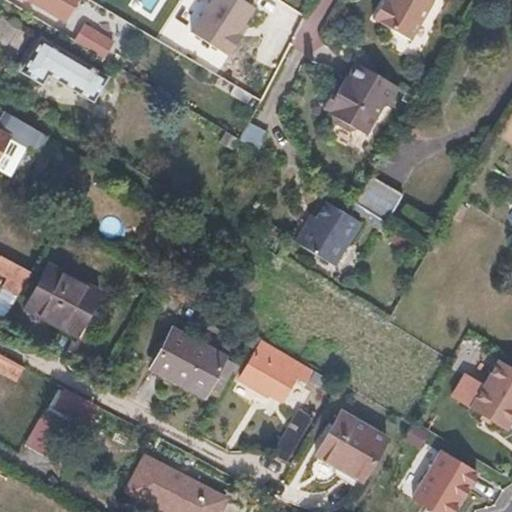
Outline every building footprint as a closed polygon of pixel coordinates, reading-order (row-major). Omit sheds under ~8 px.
[(384,0),(376,15),(413,37),(434,0),(384,0)] [(46,5),(38,18),(81,44),(90,30),(46,5)] [(106,76),(41,39),(24,70),(44,81),(48,73),(93,99),(106,76)] [(346,94),(339,90),(329,109),(336,113),(334,115),(338,117),(341,126),(352,133),(361,130),(371,136),(386,109),(392,106),(403,87),(361,63),(349,84),(351,85),(346,94)] [(0,147),(4,139),(35,156),(47,136),(6,112),(0,121),(0,147)] [(417,200),(383,182),(367,211),(402,230),(417,200)] [(313,226),(308,223),(297,242),(332,261),(345,237),(351,241),(362,221),(327,201),(318,217),(313,226)] [(318,217),(313,214),(308,223),(313,226),(318,217)] [(0,272),(8,276),(2,287),(19,296),(31,271),(0,254),(0,272)] [(103,294),(50,266),(27,308),(80,337),(103,294)] [(174,328),(155,364),(172,373),(170,376),(207,396),(208,393),(220,399),(239,363),(174,328)] [(304,367),(277,350),(258,384),(285,400),(304,367)] [(0,354),(0,372),(18,382),(26,368),(0,354)] [(511,412),(511,369),(494,360),(468,408),(503,428),(511,412)] [(315,417),(302,409),(275,455),(286,460),(315,417)] [(69,426),(43,411),(23,445),(49,460),(69,426)] [(386,438),(339,411),(316,450),(362,477),(386,438)] [(452,511),(475,474),(440,453),(412,499),(434,511),(452,511)] [(217,511),(225,498),(144,457),(127,491),(169,511),(217,511)]
